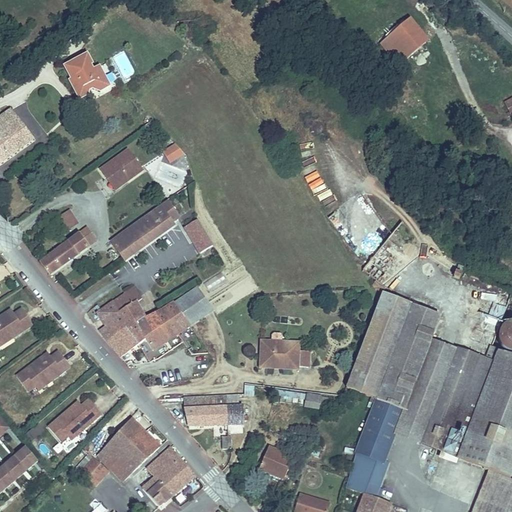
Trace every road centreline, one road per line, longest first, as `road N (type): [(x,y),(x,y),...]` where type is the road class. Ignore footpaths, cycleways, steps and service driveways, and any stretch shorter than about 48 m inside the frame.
road 1 (residential): [(220,486),(0,231)]
road 2 (unknown): [(181,244),(72,316)]
